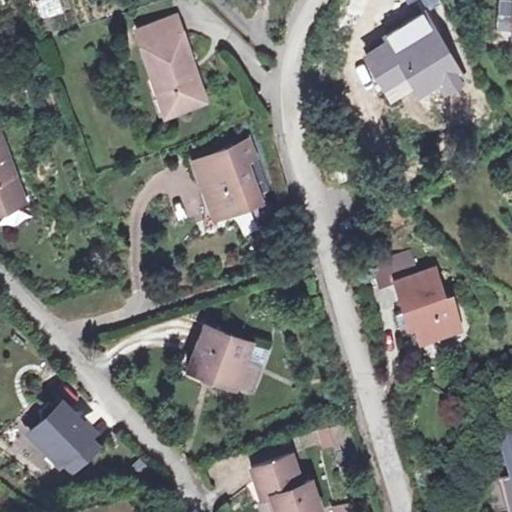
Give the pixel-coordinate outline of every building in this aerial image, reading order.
[(416,12),(392,28),(403,45),(398,62),(413,87),(434,75),(440,87),(456,77),(416,12)] [(192,92),(204,88),(180,19),(139,33),(167,118),(197,107),(192,92)] [(209,103),(204,88),(192,92),(197,107),(209,103)] [(0,206),(22,200),(6,147),(9,146),(3,129),(0,129),(0,206)] [(239,150),(245,167),(251,165),(259,162),(254,145),(239,150)] [(264,205),(251,165),(245,167),(239,150),(199,164),(219,221),(264,205)] [(339,191),(351,187),(344,164),(332,168),(339,191)] [(0,214),(24,207),(22,200),(0,206),(0,214)] [(251,211),(238,217),(245,235),(259,229),(251,211)] [(273,215),(262,218),(267,233),(278,230),(273,215)] [(434,278),(417,283),(411,263),(388,270),(395,291),(405,321),(411,318),(422,352),(463,340),(452,306),(444,308),(434,278)] [(395,291),(388,270),(374,275),(380,295),(395,291)] [(204,328),(187,371),(236,391),(253,348),(204,328)] [(253,348),(236,391),(255,398),(271,355),(253,348)] [(39,400),(33,407),(33,422),(25,430),(40,443),(38,446),(53,459),(55,456),(67,468),(91,444),(78,432),(80,430),(71,421),(69,423),(45,400),(39,400)] [(345,423),(320,432),(328,451),(352,442),(345,423)] [(511,433),(510,431),(499,452),(505,455),(511,458),(511,457),(511,433)] [(274,511),(321,511),(312,486),(304,488),(293,458),(251,474),(262,504),(270,501),(274,511)] [(511,511),(511,476),(495,482),(503,511),(511,511)] [(349,511),(349,503),(329,504),(329,511),(349,511)]
